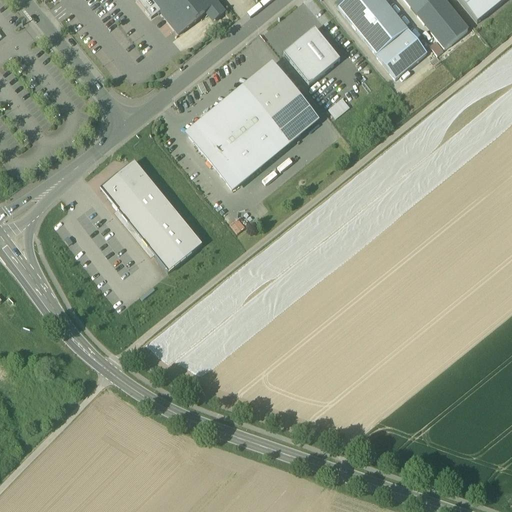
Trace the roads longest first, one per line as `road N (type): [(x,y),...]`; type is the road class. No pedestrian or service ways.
road 1 (track): [(511,40),(116,361),(95,394),(0,491)]
road 2 (tertiary): [(449,511),(152,403),(77,342),(0,239)]
road 3 (residential): [(125,126),(281,0)]
road 4 (unknown): [(228,194),(179,125),(260,51)]
road 5 (residential): [(125,126),(25,0)]
road 6 (residential): [(0,227),(125,126)]
